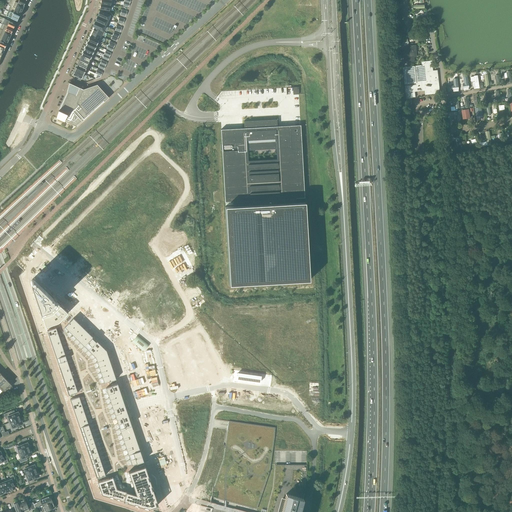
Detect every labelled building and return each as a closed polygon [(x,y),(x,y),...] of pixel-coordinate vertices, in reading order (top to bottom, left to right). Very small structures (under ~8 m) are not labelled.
[(24,6),(10,0),(8,5),(10,6),(21,11),(22,8),(24,6)] [(10,6),(8,10),(8,11),(19,16),(19,15),(20,13),(21,11),(10,6)] [(100,10),(97,16),(110,22),(112,16),(100,11),(100,10)] [(19,16),(8,11),(6,16),(17,21),(18,18),(19,16)] [(97,16),(95,21),(106,26),(106,27),(107,27),(110,22),(97,16)] [(7,20),(4,25),(13,29),(14,26),(15,24),(7,20)] [(95,21),(92,27),(93,27),(94,27),(104,31),(106,27),(106,26),(95,21)] [(13,29),(4,25),(2,29),(2,30),(11,34),(12,31),(13,29)] [(94,27),(92,32),(103,37),(105,32),(104,31),(94,27)] [(0,28),(0,34),(9,39),(10,36),(11,34),(2,30),(2,29),(0,28)] [(90,37),(89,37),(101,42),(103,37),(92,32),(90,37)] [(0,40),(7,43),(8,41),(9,39),(0,34),(0,40)] [(89,37),(87,41),(99,46),(101,42),(89,37)] [(408,46),(408,42),(408,39),(406,39),(406,43),(402,43),(403,63),(414,62),(414,57),(417,57),(416,46),(408,46)] [(87,41),(85,46),(96,51),(99,46),(87,41)] [(85,46),(83,51),(94,56),(96,51),(85,46)] [(81,55),(92,60),(94,56),(83,51),(81,55)] [(81,55),(79,60),(90,65),(92,60),(81,55)] [(77,65),(76,65),(88,70),(90,65),(79,60),(77,65)] [(433,71),(432,60),(422,61),(423,65),(403,67),(405,83),(417,82),(417,85),(406,86),(406,92),(413,92),(413,97),(416,97),(415,91),(425,90),(426,94),(440,93),(438,70),(433,71)] [(75,69),(74,70),(85,74),(85,75),(86,75),(88,70),(76,65),(76,66),(76,67),(75,67),(75,68),(75,70),(75,69)] [(72,74),(72,75),(73,75),(75,76),(78,77),(81,79),(82,79),(85,75),(85,74),(74,70),(74,72),(73,72),(73,74),(72,74)] [(59,111),(56,118),(77,127),(109,97),(97,85),(83,90),(69,83),(68,84),(70,84),(67,92),(68,93),(60,111),(59,111)] [(463,121),(469,120),(467,111),(461,112),(463,121)] [(244,121),(244,128),(245,143),(222,144),(225,202),(233,202),(234,206),(225,207),(229,285),(309,281),(305,202),(296,203),(296,198),(305,198),(300,125),(279,126),(277,127),(277,119),(274,119),(244,121)] [(15,171),(10,176),(21,188),(58,153),(54,148),(56,141),(55,141),(50,139),(49,138),(49,139),(49,138),(48,139),(46,140),(46,139),(45,140),(41,146),(40,146),(40,147),(36,150),(35,151),(35,152),(31,156),(31,155),(30,156),(25,161),(20,166),(19,166),(15,171)] [(152,163),(149,167),(155,173),(159,170),(152,163)] [(149,167),(145,170),(152,177),(155,173),(149,167)] [(145,170),(142,173),(148,180),(152,177),(145,170)] [(142,173),(138,177),(145,183),(148,180),(142,173)] [(0,207),(21,188),(10,176),(9,176),(0,185),(0,207)] [(138,177),(134,181),(141,187),(145,183),(138,177)] [(134,181),(130,184),(137,191),(141,187),(134,181)] [(172,183),(170,188),(174,190),(172,193),(178,197),(181,192),(172,183)] [(130,184),(127,188),(133,195),(137,191),(130,184)] [(127,188),(123,192),(129,199),(133,195),(127,188)] [(123,192),(119,196),(125,202),(129,199),(123,192)] [(166,194),(165,196),(175,202),(178,197),(172,193),(170,196),(166,194)] [(119,196),(115,200),(122,206),(125,202),(119,196)] [(165,196),(164,198),(168,200),(166,203),(172,206),(175,202),(165,196)] [(115,200),(111,203),(118,210),(122,206),(115,200)] [(111,203),(107,207),(114,214),(118,210),(111,203)] [(161,203),(159,206),(169,211),(172,206),(166,203),(165,206),(161,203)] [(159,206),(158,208),(162,210),(161,213),(166,216),(169,211),(159,206)] [(107,207),(103,211),(110,218),(114,214),(107,207)] [(103,211),(100,215),(106,221),(110,218),(103,211)] [(155,213),(154,215),(164,221),(166,216),(161,213),(159,216),(155,213)] [(100,215),(96,219),(102,225),(106,221),(100,215)] [(154,215),(153,217),(157,220),(155,222),(161,226),(164,221),(154,215)] [(96,219),(92,222),(98,229),(102,225),(96,219)] [(92,222),(88,226),(95,233),(98,229),(92,222)] [(149,223),(148,225),(158,231),(161,226),(155,222),(153,225),(149,223)] [(148,225),(147,227),(151,229),(149,232),(155,235),(158,231),(148,225)] [(88,226),(84,230),(91,237),(95,233),(88,226)] [(84,230),(80,234),(87,241),(91,237),(84,230)] [(143,233),(142,235),(152,240),(155,235),(149,232),(148,235),(144,232),(143,233)] [(140,240),(140,242),(151,244),(151,243),(151,242),(152,242),(152,241),(152,240),(142,235),(142,236),(141,237),(141,238),(140,239),(140,240)] [(72,236),(56,251),(73,268),(88,252),(77,241),(77,240),(75,237),(74,238),(72,236)] [(151,247),(140,249),(140,251),(140,252),(141,253),(141,254),(141,255),(142,257),(152,251),(152,250),(151,250),(151,249),(151,248),(151,247)] [(152,251),(142,257),(145,261),(154,256),(152,251)] [(154,256),(145,261),(147,266),(157,260),(154,256)] [(157,260),(147,266),(150,270),(159,265),(157,260)] [(86,265),(79,273),(84,277),(90,269),(86,265)] [(159,265),(150,270),(152,274),(162,269),(159,265)] [(90,269),(84,277),(88,281),(95,273),(90,269)] [(162,269),(152,274),(154,279),(164,273),(162,269)] [(95,273),(88,281),(92,284),(99,276),(95,273)] [(164,273),(154,279),(157,283),(167,278),(164,273)] [(99,276),(92,284),(97,288),(103,280),(99,276)] [(167,278),(157,283),(159,288),(169,282),(167,278)] [(31,281),(30,282),(31,282),(42,316),(43,319),(45,327),(58,322),(68,313),(61,306),(59,304),(43,288),(34,280),(33,279),(32,279),(32,280),(31,280),(31,281)] [(103,280),(97,288),(101,291),(108,283),(103,280)] [(169,282),(159,288),(162,292),(172,287),(169,282)] [(108,283),(101,291),(106,295),(112,287),(108,283)] [(112,287),(106,295),(110,298),(116,290),(112,287)] [(172,287),(162,292),(164,297),(174,291),(172,287)] [(116,290),(110,298),(114,302),(121,293),(117,290),(116,290)] [(174,291),(164,297),(167,301),(177,296),(174,291)] [(121,293),(114,302),(118,305),(125,297),(121,293)] [(125,297),(118,305),(123,308),(129,300),(125,297)] [(129,300),(123,308),(127,312),(133,304),(129,300)] [(151,320),(145,327),(146,328),(147,327),(151,330),(150,332),(151,332),(152,331),(156,335),(155,336),(156,336),(162,333),(161,332),(164,330),(165,332),(166,331),(171,328),(172,327),(178,324),(179,324),(178,322),(181,321),(182,322),(191,317),(190,316),(189,317),(186,311),(187,310),(186,309),(185,310),(182,304),(183,303),(183,302),(173,307),(174,309),(171,310),(171,309),(170,309),(170,310),(164,313),(164,312),(163,313),(158,316),(157,317),(158,318),(155,320),(154,318),(151,320)] [(133,304),(127,312),(131,315),(138,307),(133,304)] [(138,307),(131,315),(135,319),(142,310),(138,307)] [(142,310),(135,319),(140,322),(146,314),(142,310)] [(73,318),(64,327),(68,330),(69,331),(77,322),(73,318)] [(77,322),(69,331),(69,332),(72,334),(72,335),(81,326),(77,322)] [(194,325),(186,330),(188,335),(197,330),(194,325)] [(81,326),(72,335),(73,335),(76,338),(76,339),(85,330),(81,326)] [(85,330),(76,339),(77,339),(80,342),(89,333),(85,330)] [(197,330),(188,335),(191,340),(200,335),(197,330)] [(89,333),(80,342),(81,343),(83,346),(84,346),(93,337),(89,333)] [(200,335),(191,340),(194,345),(202,340),(200,335)] [(93,337),(84,346),(85,347),(87,349),(88,350),(96,341),(93,337)] [(174,337),(165,342),(166,347),(167,347),(176,345),(174,337)] [(202,340),(194,345),(196,349),(205,345),(202,340)] [(96,341),(88,350),(91,353),(92,354),(100,345),(96,341)] [(100,345),(92,354),(95,357),(106,351),(100,345)] [(205,345),(196,349),(199,354),(208,350),(205,345)] [(208,350),(199,354),(202,359),(204,358),(206,357),(209,355),(210,355),(208,350)] [(106,351),(95,357),(96,358),(97,362),(109,358),(106,351)] [(109,358),(97,362),(97,363),(99,367),(111,364),(109,358)] [(111,364),(99,367),(99,368),(100,372),(101,373),(112,369),(111,364)] [(218,365),(213,368),(217,377),(222,374),(218,365)] [(213,368),(208,371),(213,379),(217,377),(213,368)] [(112,369),(101,373),(102,377),(102,378),(114,374),(112,369)] [(208,371),(203,373),(208,382),(213,379),(208,371)] [(203,373),(198,376),(203,385),(208,382),(203,373)] [(114,374),(102,378),(103,378),(104,383),(116,379),(114,374)] [(4,383),(0,387),(0,388),(2,391),(6,388),(12,386),(10,384),(11,384),(7,380),(4,383)] [(176,385),(174,385),(176,391),(187,388),(185,383),(176,385)] [(117,384),(106,387),(107,392),(107,393),(119,389),(117,384)] [(119,389),(107,393),(108,394),(109,397),(109,398),(121,394),(119,389)] [(121,394),(109,398),(109,399),(111,402),(111,403),(123,399),(121,394)] [(123,399),(111,403),(111,404),(112,407),(113,408),(124,404),(123,399)] [(124,404),(113,408),(113,409),(114,413),(126,409),(124,404)] [(126,409),(114,413),(115,414),(116,418),(128,415),(126,409)] [(10,422),(21,417),(20,414),(19,414),(18,412),(12,414),(11,411),(4,414),(5,417),(6,417),(9,423),(10,422)] [(128,415),(116,418),(116,419),(117,423),(118,424),(129,420),(128,415)] [(23,421),(21,417),(10,422),(9,423),(11,428),(13,428),(13,429),(17,427),(17,426),(22,424),(22,422),(23,421)] [(129,420),(118,424),(119,428),(120,429),(131,425),(129,420)] [(131,425),(120,429),(120,430),(121,433),(121,434),(133,430),(131,425)] [(133,430),(121,434),(121,435),(123,438),(123,439),(135,435),(133,430)] [(135,435),(123,439),(123,440),(124,444),(125,444),(136,440),(135,435)] [(136,440),(125,444),(125,445),(126,449),(138,445),(136,440)] [(19,452),(19,453),(31,448),(29,444),(28,445),(27,443),(21,445),(21,444),(17,445),(18,447),(17,447),(19,452)] [(138,445),(126,449),(127,450),(128,454),(128,455),(140,451),(138,445)] [(32,452),(31,448),(19,453),(19,452),(18,453),(20,458),(19,459),(20,463),(28,460),(26,457),(32,454),(31,452),(32,452)] [(0,451),(0,463),(4,462),(5,464),(8,462),(6,456),(3,458),(1,454),(0,451)] [(140,451),(128,455),(130,459),(130,460),(142,456),(140,451)] [(142,456),(130,460),(132,465),(143,461),(142,456)] [(26,475),(38,470),(36,466),(35,467),(34,465),(29,467),(27,464),(22,466),(23,469),(24,469),(26,475)] [(113,476),(97,481),(98,482),(100,486),(99,486),(100,490),(101,490),(102,493),(101,493),(102,494),(109,496),(110,496),(113,497),(117,499),(117,498),(119,498),(119,499),(124,501),(124,500),(127,501),(127,502),(134,504),(134,503),(138,504),(137,505),(144,507),(144,506),(148,507),(148,508),(149,508),(151,507),(152,507),(155,506),(156,505),(156,503),(155,501),(156,501),(157,501),(156,500),(155,495),(153,489),(152,489),(151,486),(152,485),(149,479),(149,477),(148,476),(148,475),(147,471),(145,466),(133,469),(128,471),(133,485),(127,487),(115,483),(113,476)] [(29,484),(34,482),(33,479),(39,476),(38,474),(39,474),(38,470),(26,475),(25,475),(29,484)] [(5,480),(6,481),(10,490),(15,488),(14,485),(13,482),(15,481),(13,475),(10,476),(10,478),(5,480)] [(6,481),(1,483),(5,493),(6,492),(10,490),(6,481)] [(299,511),(303,499),(286,494),(285,499),(283,498),(278,511),(299,511)] [(39,507),(42,506),(52,502),(50,496),(48,497),(42,499),(40,500),(40,501),(34,504),(35,508),(39,507)] [(28,511),(30,511),(32,510),(30,504),(27,505),(25,499),(19,501),(23,511),(28,511)] [(23,511),(19,501),(14,504),(14,506),(16,511),(15,511),(23,511)] [(43,511),(55,507),(52,502),(42,506),(39,507),(41,511),(43,511)]
